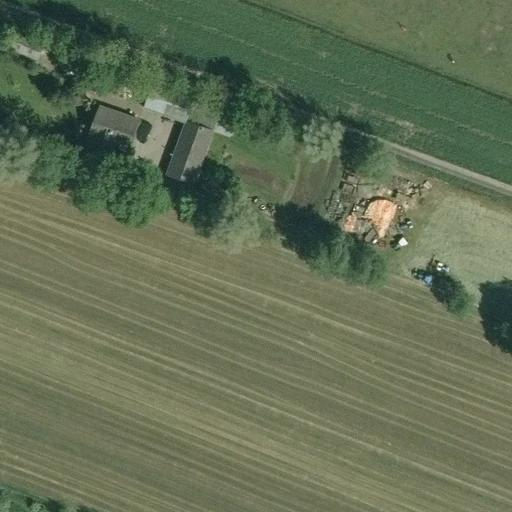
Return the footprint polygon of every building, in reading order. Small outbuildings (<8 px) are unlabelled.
[(38,59),(44,44),(13,32),(8,47),(38,59)] [(58,65),(81,74),(88,56),(64,47),(58,65)] [(87,60),(82,73),(107,83),(111,70),(87,60)] [(145,90),(140,103),(182,118),(186,105),(145,90)] [(90,138),(89,141),(83,156),(107,165),(114,150),(112,150),(114,147),(127,151),(138,120),(101,107),(89,138),(90,138)] [(193,183),(212,130),(186,122),(166,174),(193,183)]
